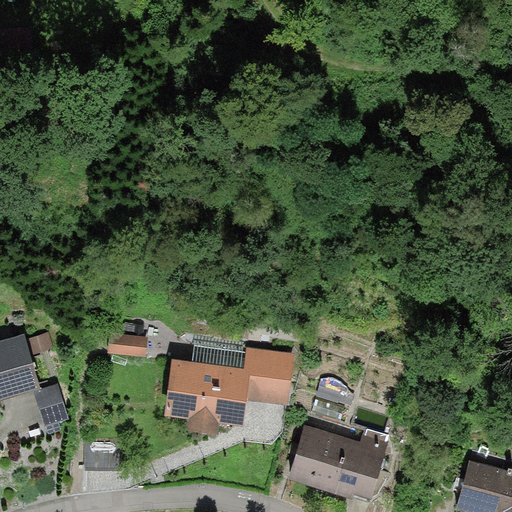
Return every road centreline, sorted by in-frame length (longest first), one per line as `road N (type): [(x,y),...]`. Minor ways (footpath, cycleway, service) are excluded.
road 1 (track): [(283,0),(294,31),(341,56),(437,66),(511,144)]
road 2 (residential): [(56,511),(180,500),(265,511)]
